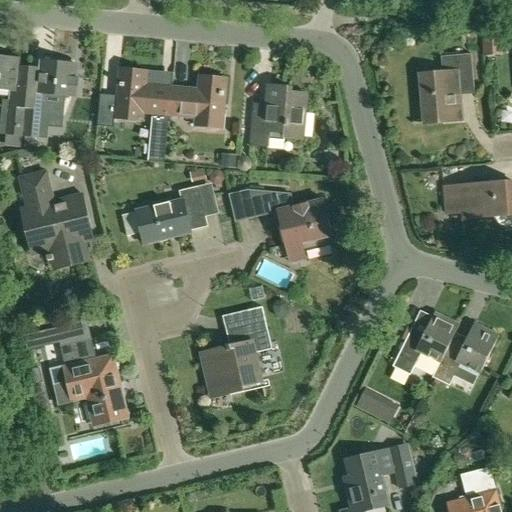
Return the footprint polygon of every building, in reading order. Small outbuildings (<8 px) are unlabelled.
[(501,31),(485,32),(485,42),(502,41),(501,31)] [(7,134),(22,136),(24,109),(29,67),(18,66),(18,58),(0,55),(0,89),(9,91),(7,134)] [(442,76),(420,78),(424,124),(461,120),(458,87),(474,85),(472,55),(441,57),(442,76)] [(24,109),(22,136),(39,137),(42,115),(63,117),(65,97),(66,97),(71,98),(72,86),(76,86),(77,76),(73,76),(74,63),(43,60),(42,69),(29,67),(24,109)] [(115,105),(114,120),(141,122),(144,123),(145,115),(152,116),(156,116),(154,141),(167,142),(170,117),(169,117),(172,88),(162,87),(163,76),(149,75),(149,71),(146,71),(145,71),(119,68),(116,96),(115,105)] [(172,88),(169,117),(170,117),(182,119),(197,120),(197,128),(224,130),(225,116),(229,79),(203,76),(202,76),(199,76),(197,90),(172,88)] [(271,87),(269,106),(269,112),(256,111),(253,146),(268,147),(270,133),(285,134),(285,139),(302,140),(306,95),(290,94),(291,89),(271,87)] [(98,119),(89,118),(87,132),(97,132),(98,119)] [(204,169),(191,173),(194,183),(207,179),(204,169)] [(46,174),(20,180),(28,215),(23,216),(31,251),(49,247),(55,269),(89,261),(85,243),(91,242),(81,197),(53,203),(46,174)] [(511,215),(511,181),(443,187),(446,215),(463,214),(464,220),(511,215)] [(137,212),(137,213),(144,245),(192,234),(192,231),(209,227),(200,187),(180,192),(182,202),(137,212)] [(292,196),(262,193),(268,217),(278,214),(286,248),(290,265),(307,261),(305,253),(335,246),(325,202),(295,208),(292,196)] [(289,313),(287,304),(282,301),(276,302),(273,307),(275,316),(280,320),(286,318),(289,313)] [(226,349),(202,354),(208,384),(226,380),(229,396),(263,389),(262,381),(256,356),(273,352),(270,341),(268,331),(266,323),(263,308),(249,311),(252,326),(226,332),(228,345),(225,346),(226,349)] [(406,342),(393,368),(410,376),(422,353),(441,363),(452,340),(455,333),(459,324),(436,312),(433,318),(425,335),(413,329),(412,330),(406,342)] [(87,320),(25,335),(29,350),(59,343),(68,381),(55,384),(60,405),(92,397),(98,423),(124,416),(117,388),(121,387),(113,356),(97,360),(87,320)] [(441,363),(433,377),(436,379),(446,384),(450,386),(454,376),(461,364),(480,373),(499,334),(475,322),(467,339),(463,345),(452,340),(441,363)] [(367,391),(359,406),(390,421),(398,407),(367,391)] [(346,478),(353,511),(363,511),(389,506),(383,477),(395,474),(399,490),(418,486),(410,451),(396,454),(395,450),(346,460),(350,477),(346,478)] [(483,451),(468,454),(470,464),(485,460),(483,451)] [(468,500),(449,505),(450,511),(501,511),(491,469),(462,476),(468,500)]
